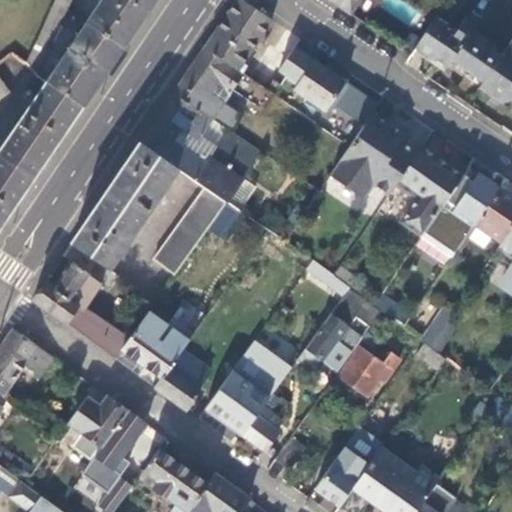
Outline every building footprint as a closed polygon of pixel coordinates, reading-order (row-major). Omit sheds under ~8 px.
[(53,0),(53,1),(66,9),(69,0),(53,0)] [(121,45),(151,0),(100,0),(86,22),(121,45)] [(239,68),(273,19),(245,0),(236,0),(206,46),(239,68)] [(333,0),(351,13),(360,0),(333,0)] [(66,9),(53,1),(24,63),(36,74),(66,9)] [(466,14),(458,28),(468,35),(473,29),(477,22),(466,14)] [(445,20),(438,15),(436,17),(419,42),(427,47),(450,62),(453,57),(485,78),(502,55),(493,49),(496,44),(477,32),(473,29),(468,35),(458,28),(445,20)] [(80,105),(121,45),(86,22),(45,81),(80,105)] [(485,78),(480,87),(511,109),(511,39),(510,43),(502,55),(485,78)] [(419,42),(415,49),(422,53),(446,68),(450,62),(427,47),(419,42)] [(267,86),(239,68),(206,46),(175,91),(231,131),(242,114),(224,102),(230,93),(212,82),(218,73),(240,87),(242,84),(271,102),(277,93),(267,86)] [(8,51),(0,60),(0,73),(10,82),(25,65),(8,51)] [(373,112),(384,96),(350,72),(345,80),(314,60),(295,89),(326,110),(342,85),(364,101),(353,117),(349,114),(336,134),(351,144),(373,112)] [(289,76),(278,69),(267,86),(277,93),(289,76)] [(0,97),(8,91),(0,80),(0,97)] [(0,223),(80,105),(45,81),(0,148),(0,223)] [(175,91),(141,140),(178,166),(207,186),(229,201),(229,202),(244,179),(262,153),(231,131),(175,91)] [(373,184),(389,195),(397,182),(419,149),(402,138),(405,134),(373,112),(351,144),(349,147),(330,175),(364,198),(373,184)] [(141,140),(72,242),(97,259),(109,268),(178,166),(141,140)] [(423,233),(464,172),(423,144),(419,149),(397,182),(417,197),(402,220),(422,234),(423,233)] [(464,172),(423,233),(453,254),(472,226),(474,222),(499,185),(479,171),(474,179),(464,172)] [(502,241),(511,225),(511,193),(499,185),(474,222),(502,241)] [(213,223),(229,201),(207,186),(154,259),(176,274),(213,223)] [(229,201),(213,223),(227,233),(243,211),(242,210),(229,202),(229,201)] [(293,230),(306,211),(297,206),(285,224),(293,230)] [(511,225),(502,241),(499,245),(481,272),(511,294),(511,225)] [(97,259),(72,242),(63,255),(70,260),(87,272),(97,259)] [(53,285),(46,280),(33,298),(115,358),(122,348),(131,336),(92,310),(91,312),(78,303),(85,293),(78,287),(88,272),(87,272),(70,260),(53,285)] [(350,288),(334,275),(313,260),(305,271),(343,297),(350,288)] [(341,266),(334,275),(350,288),(363,299),(371,289),(341,266)] [(363,299),(350,288),(343,297),(340,302),(306,347),(338,371),(353,350),(338,339),(356,315),(371,325),(381,311),(373,306),(363,299)] [(413,314),(382,294),(373,306),(381,311),(404,326),(413,314)] [(189,327),(196,312),(180,305),(173,319),(189,327)] [(431,347),(453,313),(443,306),(421,338),(420,339),(424,342),(431,347)] [(131,336),(122,348),(163,376),(180,354),(158,338),(169,323),(150,309),(131,336)] [(462,318),(453,313),(431,347),(438,352),(462,318)] [(13,329),(0,348),(0,393),(4,396),(21,372),(25,365),(37,374),(39,376),(52,357),(13,329)] [(163,376),(156,387),(187,409),(203,388),(200,386),(211,370),(197,359),(206,348),(193,340),(185,351),(183,350),(180,354),(163,376)] [(211,415),(206,422),(235,445),(241,437),(256,417),(263,406),(292,367),(255,341),(204,410),(211,415)] [(424,342),(415,355),(437,370),(446,357),(438,352),(431,347),(424,342)] [(339,374),(369,395),(381,378),(387,383),(403,360),(390,351),(383,361),(360,345),(339,374)] [(511,356),(503,369),(511,375),(508,379),(511,381),(511,356)] [(226,365),(231,369),(235,364),(230,360),(226,365)] [(511,403),(500,394),(489,409),(511,425),(511,403)] [(100,407),(87,398),(67,425),(81,435),(72,448),(91,462),(97,454),(96,453),(127,411),(107,398),(100,407)] [(256,417),(241,437),(265,453),(279,433),(284,421),(263,406),(256,417)] [(145,425),(127,411),(96,453),(97,454),(91,462),(83,474),(108,494),(130,463),(123,458),(145,425)] [(359,426),(315,486),(340,504),(381,446),(384,443),(359,426)] [(291,437),(274,460),(290,470),(305,448),(291,437)] [(381,446),(340,504),(351,511),(359,511),(368,501),(384,511),(414,511),(436,483),(440,477),(420,463),(415,471),(381,446)] [(187,511),(207,485),(159,451),(144,472),(157,482),(152,488),(185,511),(187,511)] [(0,499),(3,501),(18,480),(0,466),(0,499)] [(157,482),(144,472),(139,478),(152,488),(157,482)] [(238,511),(248,499),(214,475),(207,485),(187,511),(238,511)] [(61,511),(57,509),(40,496),(25,485),(19,481),(8,496),(28,511),(27,511),(61,511)] [(470,511),(472,510),(436,483),(414,511),(470,511)] [(250,511),(256,505),(248,499),(238,511),(250,511)]
